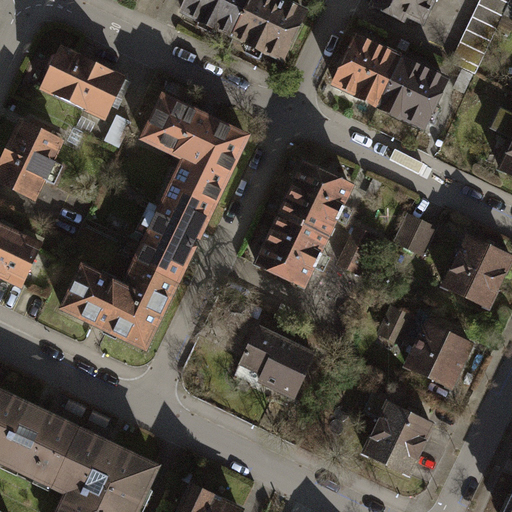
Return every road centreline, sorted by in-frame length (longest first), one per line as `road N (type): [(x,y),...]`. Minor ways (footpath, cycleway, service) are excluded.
road 1 (residential): [(149,408),(290,111)]
road 2 (residential): [(36,0),(290,111)]
road 3 (residential): [(290,111),(511,220)]
road 4 (residential): [(149,408),(370,511)]
road 5 (residential): [(0,338),(149,408)]
road 6 (residential): [(447,511),(511,383)]
road 7 (residential): [(290,111),(344,0)]
